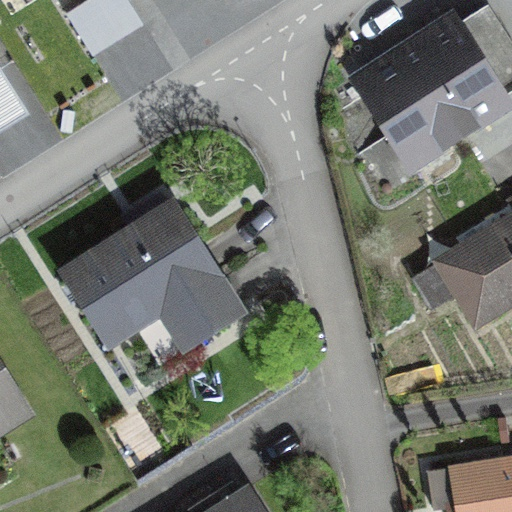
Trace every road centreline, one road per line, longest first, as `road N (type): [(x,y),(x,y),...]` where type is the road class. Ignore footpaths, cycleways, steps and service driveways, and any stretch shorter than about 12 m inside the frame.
road 1 (residential): [(371,511),(294,144),(250,53)]
road 2 (residential): [(0,212),(250,53)]
